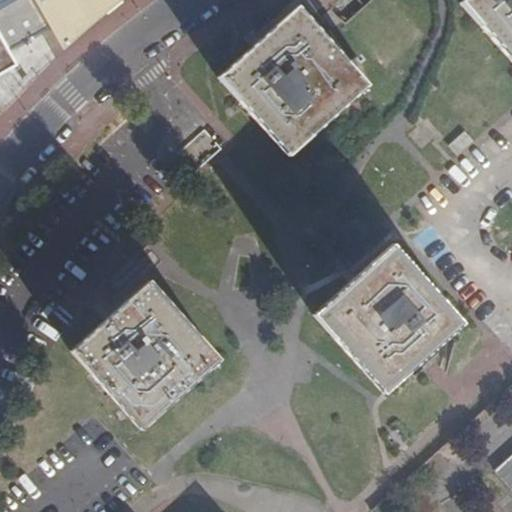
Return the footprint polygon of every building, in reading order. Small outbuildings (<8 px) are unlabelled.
[(0,0),(0,73),(13,66),(5,53),(37,35),(17,0),(29,0),(62,54),(125,0),(0,0)] [(358,37),(394,4),(390,0),(370,0),(345,23),(358,37)] [(511,0),(468,0),(461,6),(511,62),(511,0)] [(291,157),(368,89),(299,12),(275,33),(279,38),(258,56),(254,51),(222,79),(291,157)] [(275,33),(254,51),(258,56),(279,38),(275,33)] [(461,156),(476,144),(468,134),(453,148),(461,156)] [(390,248),(312,316),(382,395),(424,356),(460,323),(390,248)] [(73,356),(141,431),(218,362),(151,285),(127,306),(131,311),(111,330),(107,325),(73,356)] [(127,306),(107,325),(111,330),(131,311),(127,306)] [(511,511),(511,461),(498,474),(511,489),(511,511)]
